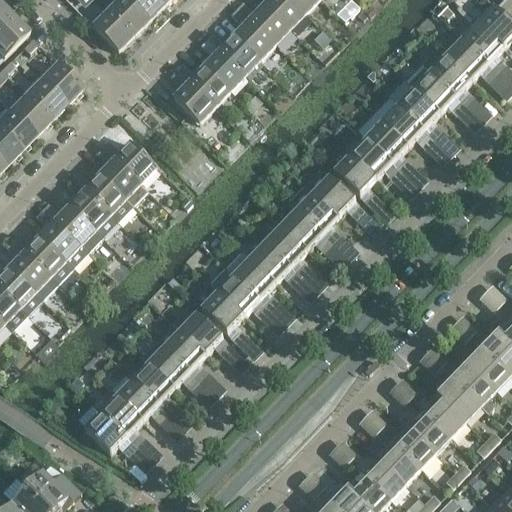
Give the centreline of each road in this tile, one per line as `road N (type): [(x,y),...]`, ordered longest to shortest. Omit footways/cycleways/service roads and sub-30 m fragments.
road 1 (residential): [(511,120),(133,511)]
road 2 (secondary): [(511,163),(177,511)]
road 3 (secondary): [(209,511),(511,199)]
road 4 (residential): [(511,247),(257,511)]
road 5 (residential): [(0,223),(126,97)]
road 6 (residential): [(126,97),(227,0)]
road 7 (residential): [(126,97),(34,0)]
